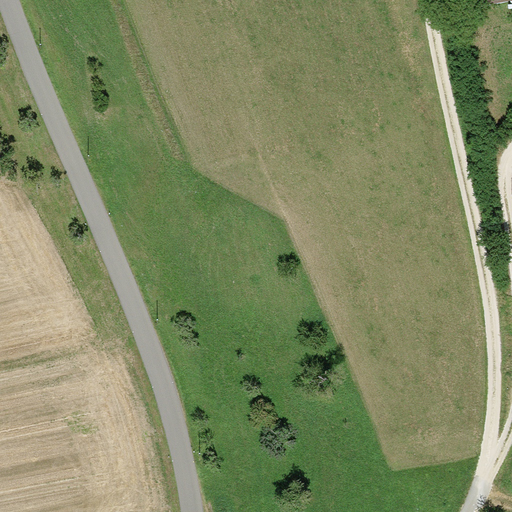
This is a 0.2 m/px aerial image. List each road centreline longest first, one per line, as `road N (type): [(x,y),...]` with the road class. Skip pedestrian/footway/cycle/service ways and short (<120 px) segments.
road 1 (tertiary): [(183,511),(162,409),(11,0)]
road 2 (track): [(467,511),(485,464),(492,327),(423,0)]
road 3 (track): [(511,307),(497,183),(511,150)]
